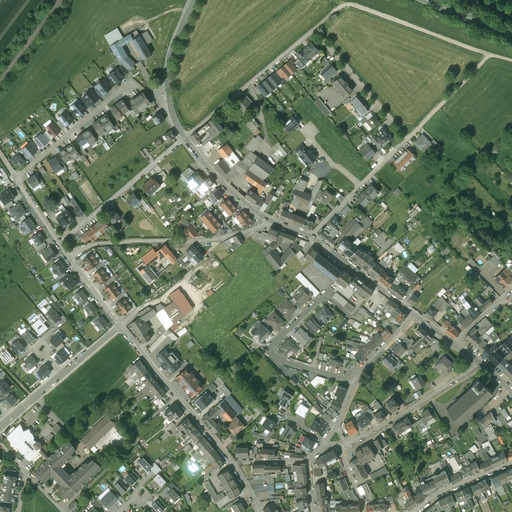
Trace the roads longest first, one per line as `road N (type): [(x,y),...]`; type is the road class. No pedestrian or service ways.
road 1 (residential): [(184,138),(313,30),(406,138)]
road 2 (residential): [(274,220),(210,239),(99,243),(67,255)]
road 3 (track): [(313,30),(352,4),(489,55)]
road 4 (residential): [(121,327),(233,464)]
road 5 (residential): [(353,382),(270,352),(323,295)]
road 6 (residential): [(59,243),(184,138)]
road 7 (residential): [(482,362),(345,443)]
road 8 (residential): [(16,178),(132,87)]
road 9 (residential): [(184,138),(167,79),(194,0)]
road 10 (residential): [(311,236),(406,138)]
road 11 (residential): [(416,316),(311,236)]
road 12 (residential): [(274,220),(229,190),(184,138)]
